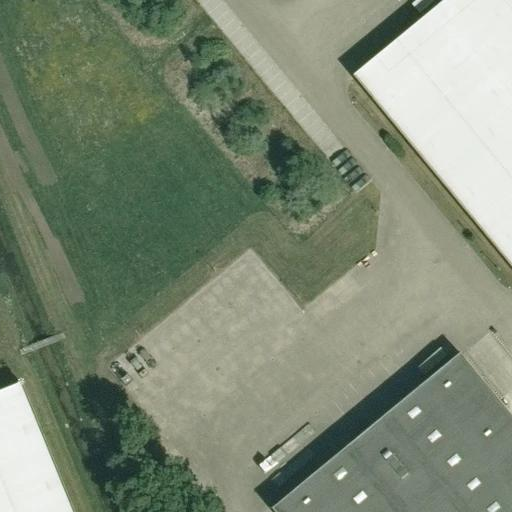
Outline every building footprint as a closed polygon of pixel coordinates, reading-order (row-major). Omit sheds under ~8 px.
[(177,0),(111,0),(149,45),(188,13),(177,0)] [(511,0),(446,0),(355,76),(511,266),(511,0)] [(216,44),(175,77),(302,232),(342,199),(216,44)] [(511,511),(511,416),(504,407),(461,355),(395,409),(273,511),(511,511)] [(0,511),(74,511),(22,384),(0,393),(0,511)]
